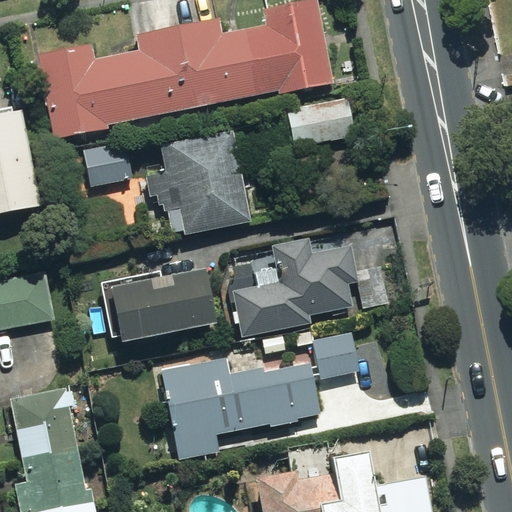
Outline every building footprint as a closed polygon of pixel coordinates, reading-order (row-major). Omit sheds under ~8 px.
[(42,57),(59,140),(112,130),(111,126),(282,92),(282,95),(337,84),(320,0),(266,11),(269,27),(226,35),(223,21),(140,37),(143,52),(98,61),(95,46),(42,57)] [(352,99),(290,111),(298,150),(359,139),(352,99)] [(27,112),(0,117),(0,216),(46,207),(27,112)] [(237,133),(164,146),(169,175),(153,178),(159,213),(185,208),(190,236),(253,225),(237,133)] [(127,141),(86,149),(93,188),(135,179),(127,141)] [(243,324),(246,338),(315,324),(313,316),(356,308),(351,285),(362,283),(355,247),(315,255),(312,239),(275,247),(280,270),(259,274),(262,287),(236,292),(240,313),(235,314),(237,325),(243,324)] [(360,287),(365,309),(391,304),(383,267),(362,272),(364,286),(360,287)] [(210,270),(116,288),(127,343),(221,325),(210,270)] [(48,272),(0,281),(0,331),(57,321),(48,272)] [(354,334),(315,341),(323,380),(362,372),(354,334)] [(230,359),(165,372),(182,461),(223,453),(219,435),(273,425),(274,428),(301,422),(300,419),(324,415),(314,364),(268,373),(267,368),(233,375),(230,359)] [(98,511),(95,490),(89,491),(73,408),(78,406),(75,391),(72,392),(71,388),(13,400),(30,483),(18,485),(23,511),(98,511)] [(261,480),(267,511),(435,511),(430,478),(382,487),(376,453),(340,459),(342,473),(303,481),(301,472),(261,480)]
